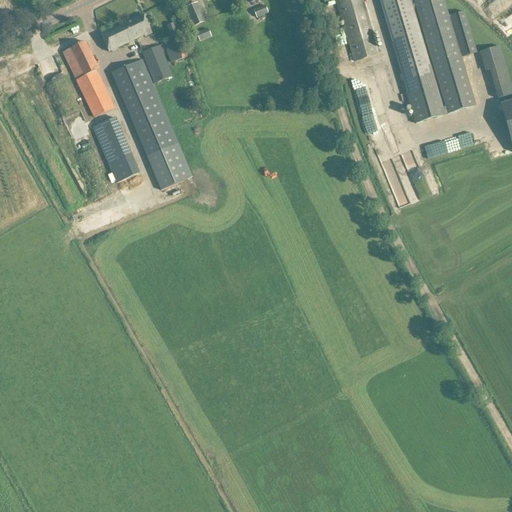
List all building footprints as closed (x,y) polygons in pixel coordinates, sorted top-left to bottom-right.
[(336,0),(341,17),(340,17),(340,19),(342,19),(354,62),(380,54),(363,0),(336,0)] [(416,10),(414,1),(413,0),(378,0),(416,125),(445,116),(414,11),(416,10)] [(414,1),(416,10),(447,115),(476,106),(462,58),(478,54),(465,11),(449,16),(444,0),(415,0),(414,1)] [(186,8),(194,27),(205,23),(197,4),(186,8)] [(253,10),(257,19),(268,14),(265,5),(253,10)] [(101,35),(109,52),(144,36),(145,37),(152,34),(143,15),(101,35)] [(196,33),(200,42),(212,36),(208,28),(196,33)] [(163,45),(170,63),(188,57),(181,38),(163,45)] [(77,81),(94,118),(115,108),(97,71),(98,71),(85,43),(63,53),(77,81)] [(141,53),(154,84),(173,76),(160,45),(141,53)] [(142,61),(111,74),(147,158),(161,191),(191,178),(178,145),(142,61)] [(380,117),(386,115),(376,81),(370,83),(380,117)] [(365,104),(358,106),(367,134),(374,132),(370,120),(379,117),(376,108),(368,111),(365,104)] [(116,118),(92,128),(116,185),(140,174),(116,118)] [(427,158),(484,143),(481,131),(424,147),(427,158)] [(412,202),(431,195),(428,187),(436,184),(431,170),(426,172),(427,177),(423,178),(412,150),(402,154),(403,155),(393,159),(396,168),(399,167),(402,176),(412,202)]
